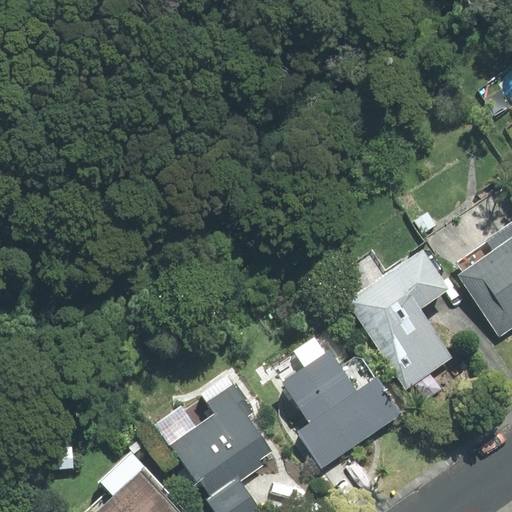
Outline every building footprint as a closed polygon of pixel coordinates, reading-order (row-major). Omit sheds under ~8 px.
[(478,256),(449,279),(498,342),(511,330),(511,218),(473,250),(478,256)] [(442,293),(410,251),(376,276),(365,261),(347,274),(358,289),(337,305),(402,393),(446,360),(412,315),(442,293)] [(320,353),(272,385),(301,427),(289,434),(316,473),(397,418),(356,359),(334,374),(320,353)] [(207,416),(191,427),(180,412),(150,433),(193,492),(199,488),(207,498),(201,503),(207,511),(257,511),(237,485),(259,469),(256,464),(269,455),(244,421),(250,417),(226,384),(199,404),(207,416)] [(89,485),(103,499),(90,511),(165,511),(164,510),(173,501),(123,451),(89,485)]
